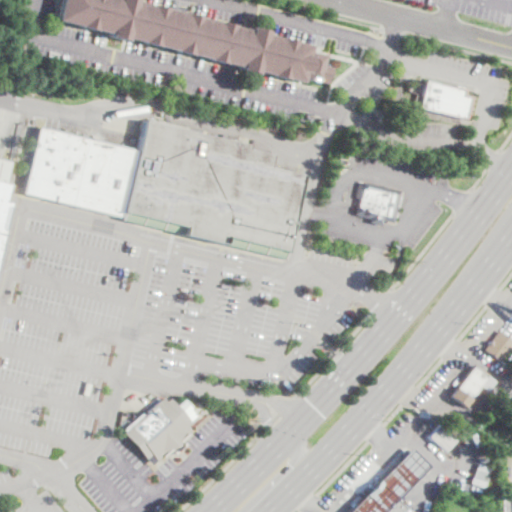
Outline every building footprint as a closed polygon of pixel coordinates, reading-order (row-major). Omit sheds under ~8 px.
[(133,0),(133,1),(136,2),(149,5),(149,4),(165,8),(199,17),(198,18),(216,22),(216,21),(247,30),(248,27),(264,31),(264,34),(278,38),(279,37),(294,41),(294,42),(309,46),(307,51),(324,55),(321,65),(322,65),(323,62),(330,64),(329,67),(332,67),(329,77),(328,77),(326,83),(318,81),(318,83),(301,78),(300,83),(285,79),(284,80),(269,76),(269,75),(254,71),(253,75),(237,71),(238,67),(222,63),(222,64),(206,60),(206,59),(189,54),(189,56),(173,51),(173,50),(156,46),(155,47),(139,43),(140,42),(124,38),(123,41),(107,37),(107,33),(93,30),(93,31),(77,27),(78,26),(54,20),(59,0),(133,0)] [(461,95),(468,97),(463,119),(417,107),(418,104),(413,103),(415,95),(421,96),(425,80),(462,90),(461,95)] [(247,149),(271,155),(269,166),(269,167),(302,175),(302,176),(282,258),(20,194),(27,165),(37,126),(39,127),(118,146),(136,151),(144,119),(248,145),(247,149)] [(339,168),(333,167),(336,156),(341,158),(339,168)] [(0,235),(2,235),(0,243),(0,159),(8,161),(7,165),(2,183),(4,183),(6,184),(3,200),(8,202),(0,235)] [(360,181),(400,191),(392,223),(381,220),(381,221),(380,225),(367,222),(368,219),(355,215),(355,214),(352,214),(354,206),(356,207),(358,198),(355,198),(358,184),(360,184),(360,181)] [(387,278),(383,280),(379,273),(382,271),(387,278)] [(511,344),(499,361),(498,362),(482,350),(497,330),(507,337),(511,330),(511,344)] [(492,382),(486,391),(478,385),(463,406),(450,397),(448,395),(472,363),(486,374),(485,376),(493,381),(492,382)] [(160,397),(164,401),(168,398),(169,398),(190,423),(186,426),(189,430),(160,456),(150,465),(122,433),(121,432),(126,427),(140,415),(160,397)] [(454,439),(443,452),(427,437),(438,424),(439,424),(450,435),(454,439)] [(404,508),(400,511),(347,511),(370,489),(409,448),(427,466),(395,499),(404,508)] [(486,469),(475,464),(469,479),(480,484),(486,469)] [(479,485),(476,492),(469,490),(472,483),(479,485)]
